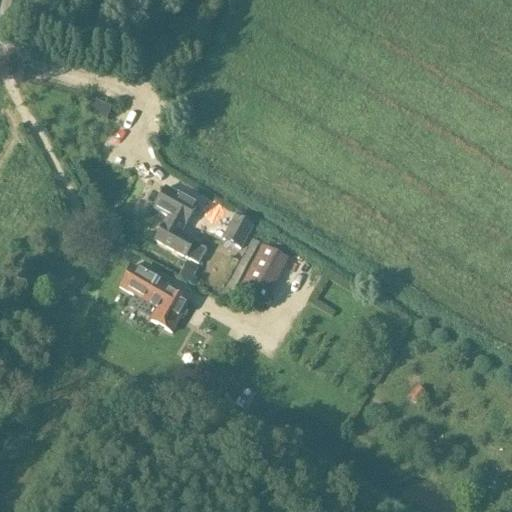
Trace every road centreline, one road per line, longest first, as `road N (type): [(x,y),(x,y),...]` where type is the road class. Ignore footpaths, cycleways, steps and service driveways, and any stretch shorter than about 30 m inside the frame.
road 1 (track): [(128,164),(151,120),(139,93),(8,61),(4,0)]
road 2 (track): [(319,236),(511,348)]
road 3 (track): [(319,236),(217,167),(164,108),(146,109)]
